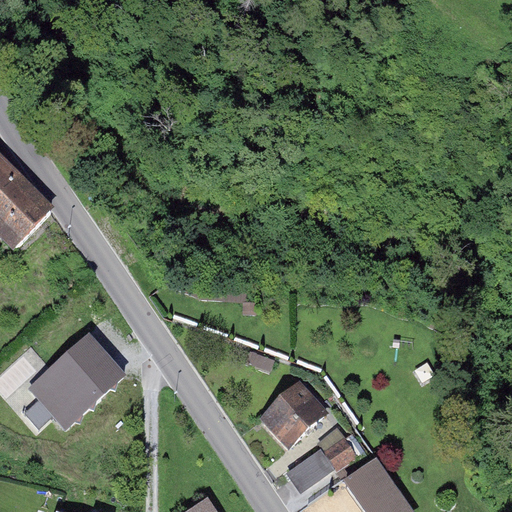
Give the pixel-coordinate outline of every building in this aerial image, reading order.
[(60,216),(0,152),(0,238),(17,257),(60,216)] [(97,404),(111,392),(117,393),(119,385),(125,380),(90,341),(33,392),(67,431),(76,423),(82,424),(84,416),(90,411),(95,412),(97,404)] [(331,420),(304,388),(263,423),(291,454),(331,420)] [(364,468),(341,432),(320,446),(325,454),(291,477),(306,499),(341,475),(345,481),(364,468)] [(414,511),(378,458),(364,468),(345,481),(366,511),(414,511)] [(222,511),(216,502),(202,511),(222,511)]
